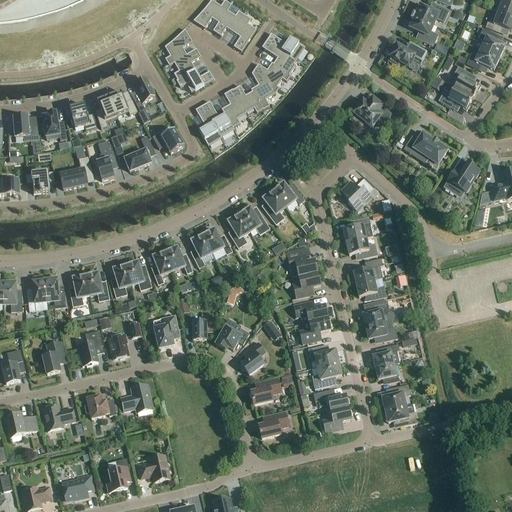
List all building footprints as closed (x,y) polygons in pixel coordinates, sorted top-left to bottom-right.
[(0,0),(0,27),(4,28),(20,25),(31,23),(47,19),(59,16),(71,11),(85,5),(93,0),(0,0)] [(152,10),(143,0),(135,0),(132,3),(142,16),(151,9),(152,11),(152,10)] [(143,0),(152,10),(159,4),(158,3),(156,1),(157,0),(162,0),(163,0),(143,0)] [(437,0),(436,3),(451,8),(453,0),(437,0)] [(498,11),(496,14),(511,19),(511,5),(510,5),(511,0),(497,0),(503,2),(501,4),(499,7),(498,9),(498,11)] [(213,33),(213,34),(231,7),(225,3),(221,8),(211,2),(206,10),(199,17),(193,23),(205,31),(212,21),(218,25),(213,33)] [(142,16),(132,3),(123,9),(133,24),(134,24),(133,23),(142,16)] [(414,16),(413,18),(433,27),(436,21),(444,24),(449,13),(435,6),(432,13),(418,7),(417,8),(415,8),(413,14),(414,16)] [(231,7),(213,34),(221,39),(226,30),(233,35),(245,17),(238,13),(235,18),(228,13),(231,7)] [(133,24),(123,9),(114,15),(124,30),(133,24)] [(453,19),(461,22),(463,16),(455,13),(453,19)] [(511,30),(511,19),(496,14),(495,16),(495,20),(494,23),(494,24),(493,26),(488,24),(485,30),(499,35),(501,29),(511,33),(511,30)] [(124,30),(114,15),(105,21),(113,35),(123,29),(124,31),(124,30)] [(245,17),(233,35),(240,39),(233,49),(241,54),(256,32),(248,26),(251,21),(245,17)] [(466,23),(472,26),(475,20),(469,17),(466,23)] [(433,27),(413,18),(412,20),(410,21),(407,26),(408,28),(408,29),(422,36),(419,42),(433,48),(438,37),(431,33),(433,27)] [(113,35),(105,21),(96,26),(103,41),(113,35)] [(103,41),(96,26),(84,31),(91,47),(102,41),(103,41)] [(484,43),(480,52),(499,60),(505,48),(493,42),(496,37),(482,30),(478,40),(484,43)] [(91,47),(84,31),(73,36),(72,34),(78,53),(79,53),(78,52),(80,51),(88,48),(90,47),(91,47)] [(165,61),(169,68),(197,52),(196,51),(187,57),(183,50),(192,44),(185,32),(172,43),(165,49),(170,58),(165,61)] [(78,53),(72,34),(60,38),(65,57),(66,57),(67,56),(68,56),(76,54),(78,53)] [(271,36),(266,43),(296,63),(305,50),(290,40),(286,46),(271,36)] [(65,57),(60,38),(48,41),(52,61),(53,61),(53,60),(54,60),(63,58),(65,57)] [(52,61),(48,41),(48,43),(38,45),(40,62),(51,60),(51,61),(52,61)] [(272,65),(271,65),(290,78),(291,78),(289,77),(295,67),(294,66),(296,63),(266,43),(262,50),(277,60),(273,66),(272,65)] [(40,62),(38,45),(27,46),(29,63),(30,63),(38,62),(40,62)] [(29,63),(27,46),(17,48),(18,65),(20,65),(20,64),(22,64),(24,64),(27,63),(27,64),(29,63)] [(421,67),(427,55),(415,49),(411,46),(410,46),(409,46),(408,47),(405,52),(397,47),(390,59),(391,60),(389,63),(398,68),(400,65),(409,70),(417,74),(421,67)] [(18,65),(17,48),(6,49),(6,66),(8,66),(8,65),(11,65),(12,65),(15,65),(18,65)] [(197,52),(169,68),(174,65),(179,73),(174,76),(177,82),(176,83),(196,72),(191,65),(201,59),(197,52)] [(499,60),(480,52),(477,59),(471,56),(466,67),(479,73),(482,67),(494,73),(499,60)] [(464,67),(467,61),(459,58),(457,63),(464,67)] [(258,66),(253,74),(279,91),(279,90),(277,89),(282,81),(286,84),(290,78),(271,65),(267,72),(258,66)] [(458,83),(455,89),(472,100),(477,92),(478,93),(481,88),(477,86),(477,87),(467,82),(471,76),(458,69),(452,79),(458,83)] [(196,72),(176,83),(180,90),(186,86),(191,95),(214,82),(209,74),(200,79),(196,72)] [(258,88),(251,92),(263,112),(270,109),(265,102),(276,96),(279,91),(253,74),(252,76),(258,88)] [(436,79),(430,88),(439,93),(444,84),(436,79)] [(145,82),(133,88),(139,100),(134,103),(140,115),(145,112),(146,112),(142,106),(155,100),(145,82)] [(233,92),(232,92),(246,116),(246,115),(254,110),(257,115),(262,112),(263,113),(263,112),(251,92),(252,94),(245,98),(240,88),(233,92)] [(472,100),(455,89),(451,96),(445,92),(438,103),(451,110),(454,104),(464,110),(463,111),(466,113),(469,108),(468,107),(472,100)] [(230,107),(222,111),(234,132),(233,130),(240,126),(237,121),(246,116),(232,92),(224,97),(230,107)] [(138,115),(132,102),(125,104),(121,94),(109,99),(117,120),(118,120),(117,119),(128,114),(130,118),(138,115)] [(117,120),(109,99),(97,103),(101,114),(96,116),(101,132),(108,129),(106,124),(117,120)] [(354,114),(353,115),(355,117),(351,122),(360,128),(364,124),(371,130),(376,125),(381,129),(391,116),(382,109),(382,108),(372,100),(367,107),(363,103),(359,107),(357,107),(353,112),(354,114)] [(210,104),(202,108),(221,141),(222,140),(221,139),(234,132),(222,111),(221,112),(224,117),(219,120),(210,104)] [(85,107),(70,112),(75,131),(84,128),(86,134),(97,131),(93,119),(88,120),(85,107)] [(221,141),(202,108),(195,112),(205,129),(199,133),(208,149),(221,141)] [(147,118),(145,112),(140,115),(139,116),(141,121),(147,118)] [(68,142),(65,128),(59,129),(56,115),(48,116),(49,118),(43,119),(48,143),(61,140),(62,143),(68,142)] [(39,143),(37,128),(28,129),(28,119),(14,120),(15,140),(24,139),(24,144),(39,143)] [(158,136),(152,140),(159,152),(165,148),(170,157),(184,149),(174,132),(160,140),(158,136)] [(441,163),(447,153),(437,146),(438,144),(434,141),(433,143),(422,136),(418,142),(412,138),(403,152),(411,157),(414,152),(428,161),(425,165),(429,168),(429,169),(431,171),(432,170),(436,173),(442,164),(441,163)] [(120,147),(117,138),(116,139),(111,141),(114,149),(120,147)] [(151,166),(148,158),(155,155),(147,139),(141,142),(145,153),(124,162),(130,174),(151,166)] [(96,165),(102,184),(114,180),(111,169),(117,167),(113,154),(111,147),(109,148),(108,143),(98,147),(101,157),(100,158),(101,163),(96,165)] [(85,178),(93,176),(88,159),(78,161),(80,169),(68,172),(68,175),(60,177),(63,192),(87,187),(85,178)] [(448,183),(444,189),(455,197),(460,191),(465,194),(479,173),(468,165),(468,164),(462,160),(454,172),(447,182),(448,183)] [(491,189),(494,203),(507,199),(508,201),(511,200),(511,173),(502,176),(504,186),(491,189)] [(55,184),(53,174),(32,177),(34,197),(50,195),(49,185),(55,184)] [(1,179),(2,183),(0,183),(0,198),(20,198),(20,183),(15,183),(15,178),(1,179)] [(350,203),(348,205),(358,215),(373,200),(369,196),(373,191),(364,181),(356,189),(350,184),(341,193),(350,203)] [(278,188),(271,191),(286,210),(295,202),(299,207),(305,203),(292,186),(286,189),(284,186),(279,189),(278,188)] [(286,210),(271,191),(267,196),(268,198),(263,201),(271,212),(267,215),(276,227),(284,221),(280,215),(286,210)] [(482,196),(479,207),(490,204),(488,194),(482,196)] [(391,212),(389,202),(382,204),(383,208),(377,210),(378,215),(391,212)] [(244,212),(237,214),(250,235),(256,231),(260,238),(270,231),(262,218),(257,221),(250,210),(245,214),(244,212)] [(250,235),(237,214),(232,219),(233,221),(228,224),(235,235),(230,238),(238,251),(247,245),(243,239),(250,235)] [(343,232),(346,245),(366,240),(373,239),(368,219),(354,222),(356,229),(343,232)] [(208,233),(201,234),(212,256),(223,250),(226,257),(232,254),(225,241),(220,243),(214,232),(209,234),(208,233)] [(212,256),(201,234),(196,239),(197,241),(192,243),(197,255),(192,257),(199,271),(205,268),(201,261),(212,256)] [(366,240),(346,245),(349,257),(362,254),(363,261),(377,258),(375,246),(368,247),(366,240)] [(277,247),(281,254),(286,250),(282,244),(277,247)] [(171,250),(164,251),(173,274),(184,269),(187,276),(193,274),(187,260),(182,262),(177,250),(171,252),(171,250)] [(173,274),(164,251),(158,255),(159,257),(153,259),(158,271),(153,273),(158,288),(164,286),(161,278),(173,274)] [(296,267),(299,280),(317,275),(314,262),(307,264),(305,258),(301,259),(299,252),(287,255),(290,268),(296,267)] [(353,275),(356,287),(374,282),(383,281),(380,269),(383,268),(381,261),(364,265),(366,272),(353,275)] [(253,269),(250,263),(244,266),(248,272),(253,269)] [(132,288),(125,265),(119,268),(119,270),(114,272),(117,284),(112,286),(116,301),(127,297),(125,290),(132,288)] [(132,265),(125,265),(132,288),(138,286),(141,293),(152,290),(147,275),(142,277),(138,265),(132,266),(132,265)] [(250,276),(253,280),(260,276),(257,271),(250,276)] [(90,298),(85,275),(79,278),(79,280),(73,281),(76,293),(70,294),(73,310),(84,308),(82,300),(90,298)] [(92,275),(85,275),(90,298),(97,297),(99,304),(110,302),(106,287),(101,288),(98,276),(92,277),(92,275)] [(317,275),(299,280),(300,286),(293,287),(296,301),(314,297),(313,290),(320,288),(317,275)] [(397,277),(399,287),(408,285),(407,276),(397,277)] [(44,282),(44,283),(47,304),(54,303),(55,311),(66,310),(64,295),(59,295),(58,289),(57,282),(52,282),(52,281),(44,282)] [(374,282),(356,287),(359,300),(371,297),(373,303),(386,300),(384,288),(376,290),(374,282)] [(47,304),(44,283),(32,284),(33,292),(33,298),(28,299),(29,314),(36,314),(35,305),(47,304)] [(3,286),(4,307),(11,307),(11,315),(22,315),(22,299),(16,299),(16,293),(16,286),(11,286),(11,284),(3,284),(3,286)] [(183,294),(193,291),(191,284),(181,287),(183,294)] [(243,292),(238,284),(229,289),(224,304),(233,307),(236,296),(243,292)] [(400,297),(402,306),(413,303),(411,294),(400,297)] [(178,303),(181,317),(190,315),(187,301),(178,303)] [(376,314),(363,317),(365,329),(384,324),(391,322),(392,323),(396,322),(394,315),(391,314),(389,315),(389,312),(387,302),(374,305),(376,314)] [(302,326),(308,325),(328,320),(325,307),(314,310),(312,303),(293,308),(296,320),(301,319),(302,326)] [(206,343),(206,331),(213,331),(213,316),(206,316),(206,318),(201,318),(201,324),(193,324),(193,343),(206,343)] [(154,330),(159,351),(174,348),(172,341),(179,340),(174,319),(161,322),(161,323),(155,330),(154,330)] [(38,322),(39,328),(50,326),(49,320),(38,322)] [(108,320),(100,322),(101,328),(110,326),(108,320)] [(328,320),(308,325),(310,331),(299,334),(302,346),(321,342),(320,335),(331,333),(328,320)] [(243,347),(249,336),(239,331),(241,329),(227,321),(224,328),(226,329),(216,346),(226,352),(228,349),(233,352),(238,344),(243,347)] [(98,328),(96,322),(85,325),(86,331),(98,328)] [(384,324),(365,329),(368,341),(382,338),(384,344),(398,341),(395,329),(393,330),(392,323),(391,322),(384,324)] [(271,323),(263,329),(267,334),(274,328),(271,323)] [(128,328),(131,341),(141,339),(138,325),(128,328)] [(78,356),(79,362),(81,362),(82,369),(86,368),(87,370),(92,369),(92,367),(98,365),(95,351),(103,349),(99,333),(85,337),(87,346),(78,349),(79,356),(78,356)] [(108,341),(111,354),(112,354),(114,362),(118,361),(120,362),(123,361),(124,359),(129,358),(126,345),(127,345),(125,337),(108,341)] [(47,348),(49,358),(43,359),(47,377),(60,374),(59,367),(66,366),(61,344),(47,348)] [(243,357),(247,362),(241,367),(242,368),(240,369),(243,374),(245,373),(249,378),(264,367),(259,360),(266,355),(258,345),(243,357)] [(372,359),(375,370),(394,366),(394,367),(399,365),(397,354),(399,353),(398,347),(379,351),(381,357),(372,359)] [(315,363),(317,370),(338,365),(335,352),(322,355),(321,348),(308,351),(311,364),(315,363)] [(2,368),(6,387),(20,383),(18,372),(25,370),(20,352),(7,355),(10,367),(2,368)] [(414,368),(420,371),(423,365),(418,362),(414,368)] [(338,365),(317,370),(319,377),(312,378),(315,392),(330,388),(328,380),(341,377),(338,365)] [(394,366),(375,370),(378,382),(386,381),(387,386),(399,384),(398,377),(396,378),(394,367),(394,366)] [(284,390),(294,388),(291,376),(281,378),(284,390)] [(256,393),(251,394),(254,407),(273,403),(271,397),(281,395),(278,381),(255,386),(256,393)] [(131,391),(133,400),(129,401),(129,399),(121,401),(124,414),(136,411),(137,415),(153,412),(147,387),(131,391)] [(384,407),(385,412),(405,408),(403,400),(411,398),(408,387),(393,390),(394,397),(382,400),(382,401),(381,402),(382,406),(384,407)] [(326,408),(327,415),(349,410),(348,407),(349,405),(348,401),(346,400),(346,397),(332,400),(330,392),(313,396),(315,404),(318,404),(319,409),(326,408)] [(88,408),(84,409),(86,416),(90,415),(91,422),(105,419),(105,417),(109,416),(109,419),(117,417),(113,401),(102,404),(100,398),(87,401),(88,408)] [(417,425),(414,414),(412,406),(405,408),(385,412),(386,418),(385,419),(386,423),(388,424),(388,425),(400,422),(402,429),(417,425)] [(42,412),(48,434),(63,430),(63,427),(75,424),(72,411),(62,413),(63,414),(60,415),(58,408),(42,412)] [(349,410),(327,415),(329,421),(322,423),(325,436),(343,431),(342,425),(352,422),(351,419),(352,418),(351,413),(349,412),(349,410)] [(258,428),(262,441),(280,437),(279,431),(289,428),(286,415),(263,420),(264,427),(258,428)] [(25,421),(26,422),(22,423),(21,417),(6,420),(10,440),(26,437),(26,436),(37,434),(34,419),(25,421)] [(168,473),(169,471),(168,467),(166,466),(164,458),(149,462),(150,466),(138,468),(141,481),(153,478),(155,485),(169,482),(168,473)] [(395,459),(380,462),(381,469),(377,470),(381,488),(401,484),(395,459)] [(107,487),(109,495),(127,491),(126,485),(132,484),(127,461),(116,464),(117,472),(109,474),(112,486),(107,487)] [(360,492),(354,467),(339,471),(340,478),(336,479),(340,497),(360,492)] [(12,492),(8,477),(0,478),(0,479),(3,494),(12,492)] [(78,483),(62,487),(65,503),(79,500),(79,502),(89,500),(87,492),(94,491),(91,477),(77,480),(78,483)] [(276,486),(258,489),(263,511),(277,511),(282,511),(276,486)] [(23,494),(26,511),(33,511),(42,510),(41,505),(52,502),(49,490),(38,493),(37,491),(23,494)] [(407,491),(397,494),(401,511),(411,510),(407,491)] [(8,511),(6,502),(5,502),(4,496),(0,497),(0,511),(8,511)] [(369,511),(367,500),(357,503),(358,511),(369,511)] [(231,511),(229,501),(213,505),(214,511),(231,511)]
